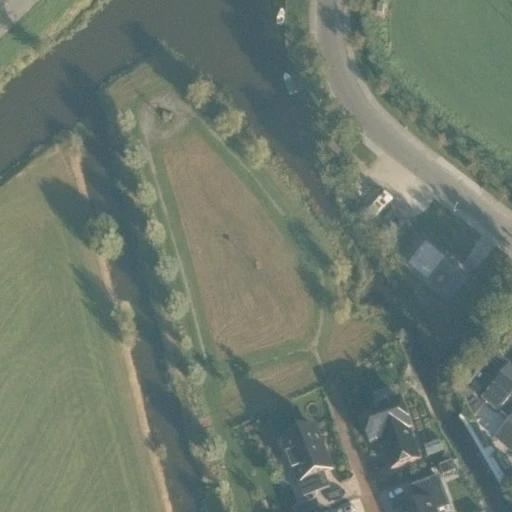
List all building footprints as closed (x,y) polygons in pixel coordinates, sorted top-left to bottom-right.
[(494,387),(482,403),(498,415),(499,414),(509,421),(499,433),(493,441),(511,456),(511,371),(509,369),(494,387)] [(485,409),(474,400),(465,410),(474,422),(485,409)] [(392,472),(419,462),(409,432),(411,431),(401,401),(359,416),(370,446),(381,442),(392,472)] [(331,473),(314,430),(286,440),(285,441),(292,457),(288,459),(294,474),(297,472),(301,483),(298,484),(304,500),(330,490),(324,475),(331,473)] [(452,465),(440,469),(443,478),(455,474),(452,465)] [(416,507),(403,511),(441,511),(450,509),(439,480),(410,490),(416,507)] [(316,502),(305,507),(306,511),(315,511),(320,510),(316,502)]
